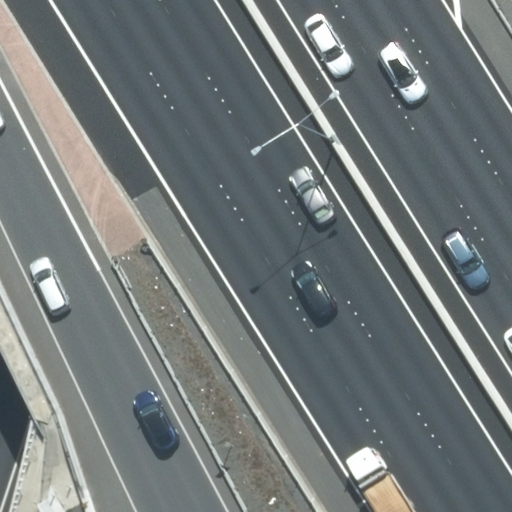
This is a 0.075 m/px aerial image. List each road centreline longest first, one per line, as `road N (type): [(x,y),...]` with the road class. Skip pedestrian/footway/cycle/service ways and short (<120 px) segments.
road 1 (motorway): [(484,511),(169,0)]
road 2 (motorway): [(210,511),(0,125)]
road 3 (motorway): [(43,0),(0,264)]
road 4 (motorway): [(379,0),(511,221)]
